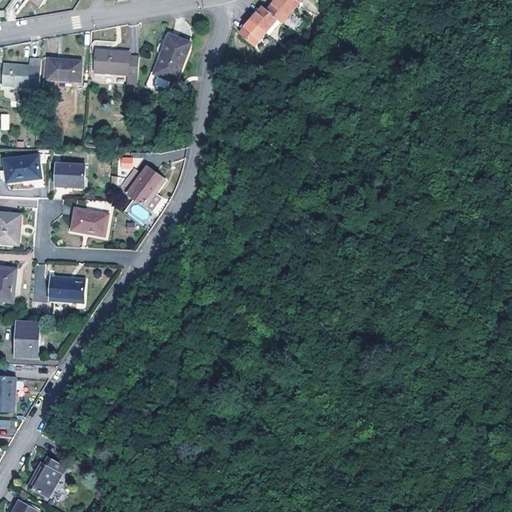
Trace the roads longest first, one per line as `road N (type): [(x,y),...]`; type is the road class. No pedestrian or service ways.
road 1 (track): [(362,0),(221,203),(192,284),(172,404),(140,445),(113,511)]
road 2 (residential): [(146,261),(187,191),(227,0)]
road 3 (residential): [(0,492),(146,261)]
road 4 (residential): [(0,35),(209,0)]
road 5 (residential): [(45,226),(44,256),(146,261)]
